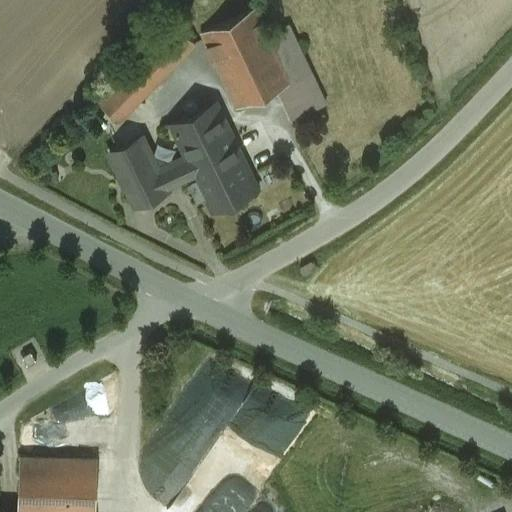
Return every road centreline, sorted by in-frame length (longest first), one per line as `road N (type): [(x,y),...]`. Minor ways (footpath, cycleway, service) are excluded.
road 1 (unclassified): [(190,300),(263,269),(392,189),(511,71)]
road 2 (tertiary): [(511,447),(190,300)]
road 3 (unclassified): [(190,300),(0,414)]
road 4 (tertiary): [(190,300),(0,203)]
